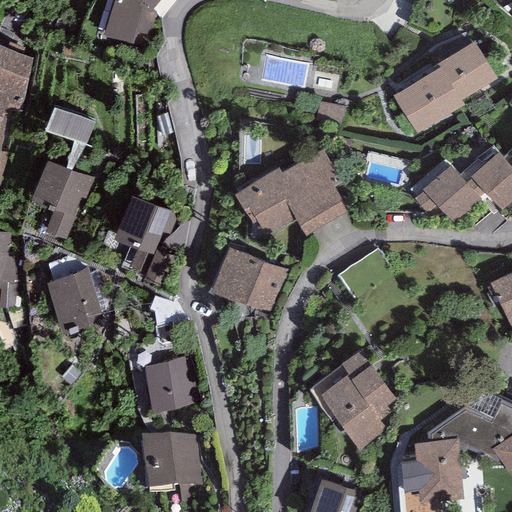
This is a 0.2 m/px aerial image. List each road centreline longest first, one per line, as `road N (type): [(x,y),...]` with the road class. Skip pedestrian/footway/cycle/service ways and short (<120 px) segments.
road 1 (residential): [(183,0),(168,33),(234,511)]
road 2 (residential): [(290,511),(285,393),(296,311),(329,258),(389,236),(511,239)]
